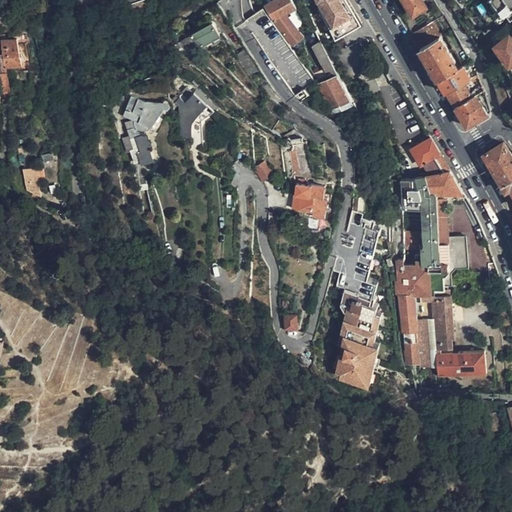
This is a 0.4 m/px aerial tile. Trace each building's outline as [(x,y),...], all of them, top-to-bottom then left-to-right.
[(219,0),(216,2),(216,3),(221,12),(226,9),(226,8),(226,7),(226,6),(226,4),(226,3),(226,2),(226,1),(226,0),(219,0)] [(274,0),(265,6),(291,46),(304,37),(285,14),(296,7),(291,0),(274,0)] [(335,40),(361,25),(346,0),(319,0),(317,1),(335,40)] [(421,0),(403,0),(413,17),(426,8),(426,7),(421,0)] [(511,7),(511,0),(494,0),(505,13),(511,7)] [(245,24),(298,107),(308,100),(304,93),(314,86),(272,23),(264,12),(245,24)] [(197,45),(201,48),(219,36),(211,23),(191,36),(197,45)] [(432,23),(413,35),(421,50),(440,39),(438,35),(439,35),(432,23)] [(325,101),(332,115),(351,104),(344,90),(339,80),(332,64),(324,47),(321,41),(315,27),(308,31),(313,46),(303,53),(298,57),(312,75),(317,71),(323,83),(317,85),(317,88),(313,94),(323,104),(325,101)] [(120,34),(117,42),(125,45),(128,38),(120,34)] [(511,61),(511,39),(509,36),(496,46),(509,64),(511,61)] [(440,39),(421,50),(439,80),(458,68),(440,39)] [(0,73),(5,72),(5,69),(21,66),(16,40),(0,43),(1,49),(0,48),(0,73)] [(298,57),(303,53),(299,48),(294,51),(298,57)] [(382,66),(376,53),(367,57),(373,70),(382,66)] [(439,80),(447,93),(463,83),(471,78),(463,65),(458,68),(439,80)] [(5,72),(0,73),(0,93),(9,92),(5,72)] [(367,100),(382,92),(374,77),(359,85),(367,100)] [(187,94),(193,88),(186,83),(181,89),(187,94)] [(447,93),(455,107),(472,97),(463,83),(447,93)] [(215,100),(205,92),(196,85),(194,87),(193,88),(212,104),(215,100)] [(511,101),(507,86),(496,92),(501,109),(511,102),(511,101)] [(212,104),(193,88),(187,94),(179,100),(172,97),(168,104),(175,108),(185,134),(186,137),(192,134),(195,133),(197,138),(199,143),(204,142),(209,140),(201,117),(212,104)] [(472,97),(455,107),(467,127),(487,115),(475,95),(472,97)] [(109,98),(110,104),(123,101),(122,96),(109,98)] [(150,128),(162,104),(147,102),(146,103),(132,97),(128,107),(130,108),(126,117),(133,121),(125,124),(129,138),(122,140),(127,154),(130,153),(134,165),(139,163),(140,166),(153,162),(151,159),(149,152),(148,149),(148,147),(147,143),(147,142),(146,141),(145,140),(145,139),(143,135),(148,128),(150,128)] [(511,106),(503,112),(510,122),(511,120),(511,106)] [(304,141),(303,138),(301,138),(300,133),(290,136),(292,140),(291,141),(293,147),(304,141)] [(427,300),(431,335),(450,333),(449,323),(453,323),(449,295),(448,295),(441,295),(441,289),(430,290),(430,285),(444,284),(443,280),(441,264),(452,263),(448,203),(437,204),(436,193),(461,192),(429,138),(412,149),(421,164),(423,163),(430,174),(417,178),(410,181),(400,182),(402,211),(423,210),(424,245),(414,245),(414,231),(402,232),(403,250),(415,249),(416,266),(405,266),(404,260),(397,261),(397,271),(398,287),(395,287),(396,295),(398,295),(403,342),(404,342),(405,351),(404,351),(404,364),(418,363),(419,368),(431,367),(426,319),(414,320),(412,302),(427,300)] [(511,156),(504,143),(484,155),(493,170),(502,185),(511,179),(511,156)] [(301,175),(296,149),(290,151),(295,176),(301,175)] [(273,173),(266,160),(256,166),(262,179),(273,173)] [(352,184),(349,183),(349,184),(349,192),(349,193),(349,195),(349,196),(348,197),(348,199),(348,200),(348,201),(348,203),(347,204),(347,205),(347,206),(347,208),(346,209),(346,210),(346,212),(345,213),(345,214),(345,215),(337,244),(343,246),(338,263),(344,265),(338,286),(343,288),(338,302),(341,303),(338,317),(343,319),(337,342),(341,344),(337,357),(335,357),(330,373),(335,375),(334,379),(352,384),(356,369),(361,371),(365,357),(360,355),(364,342),(368,329),(370,320),(364,319),(366,309),(361,308),(365,294),(362,293),(366,279),(364,278),(370,256),(365,254),(362,253),(376,203),(370,202),(371,193),(360,190),(361,187),(358,185),(360,172),(354,169),(352,184)] [(38,184),(36,170),(17,173),(21,197),(38,201),(35,184),(38,184)] [(511,179),(502,185),(506,192),(510,188),(511,191),(511,179)] [(310,230),(317,231),(319,218),(323,218),(326,219),(327,197),(324,196),(324,185),(308,183),(308,181),(300,180),(300,183),(297,183),(293,208),(312,212),(310,230)] [(380,205),(376,203),(362,253),(365,254),(375,222),(380,205)] [(277,224),(277,212),(273,212),(267,214),(267,224),(277,224)] [(446,279),(443,280),(444,284),(430,285),(430,290),(441,289),(441,295),(448,295),(446,279)] [(343,288),(338,286),(334,301),(338,302),(343,288)] [(366,309),(370,296),(365,294),(361,308),(366,309)] [(341,303),(338,302),(333,317),(336,324),(338,324),(333,341),(337,342),(343,319),(338,317),(341,303)] [(295,329),(295,313),(282,314),(283,329),(295,329)] [(364,342),(369,343),(373,331),(368,329),(364,342)] [(360,355),(365,357),(369,343),(364,342),(360,355)] [(356,369),(352,384),(357,385),(361,371),(356,369)]
